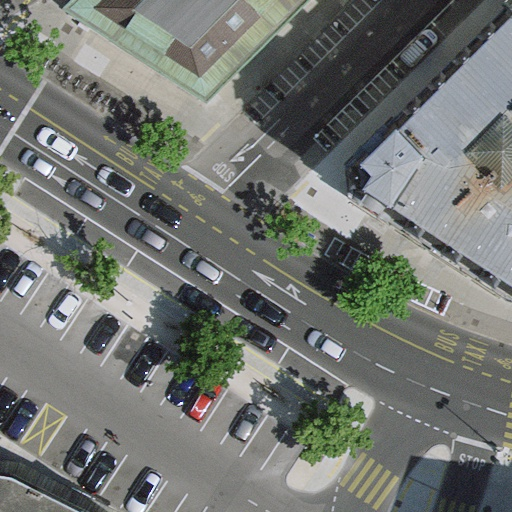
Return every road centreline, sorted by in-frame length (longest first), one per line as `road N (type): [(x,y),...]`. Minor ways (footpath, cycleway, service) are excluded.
road 1 (residential): [(0,333),(278,511)]
road 2 (residential): [(196,239),(257,160),(421,0)]
road 3 (secondary): [(449,392),(196,239)]
road 4 (secondary): [(196,239),(0,115)]
road 5 (residential): [(449,392),(389,441),(358,511)]
road 6 (residential): [(443,511),(452,470),(449,392)]
